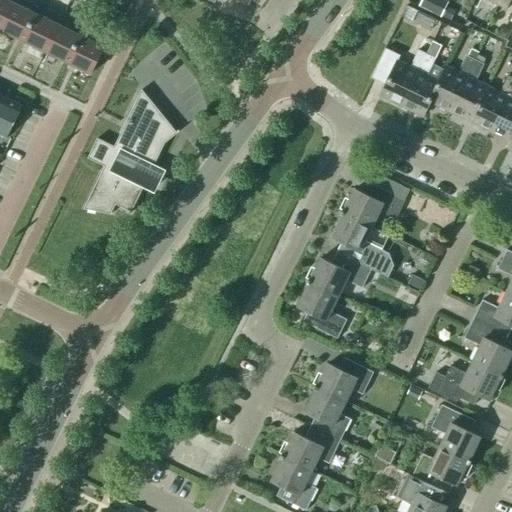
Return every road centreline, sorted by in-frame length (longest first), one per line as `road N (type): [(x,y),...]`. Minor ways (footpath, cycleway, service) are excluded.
road 1 (residential): [(208,511),(282,358),(259,319),(347,130)]
road 2 (tertiary): [(94,344),(283,80)]
road 3 (tertiary): [(9,511),(94,344)]
road 4 (unclassified): [(347,130),(511,205)]
